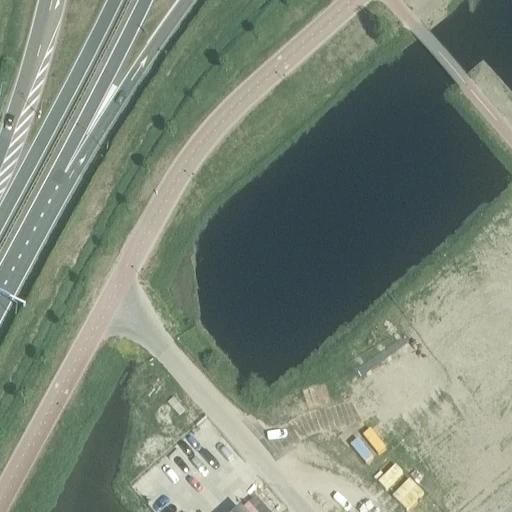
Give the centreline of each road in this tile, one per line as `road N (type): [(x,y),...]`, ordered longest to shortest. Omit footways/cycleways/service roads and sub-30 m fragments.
road 1 (unclassified): [(353,0),(190,158),(0,500)]
road 2 (primary): [(116,0),(0,215)]
road 3 (primary): [(60,179),(185,0)]
road 4 (primary): [(60,179),(145,0)]
road 5 (primary): [(50,0),(0,149)]
road 6 (primary): [(0,293),(60,179)]
